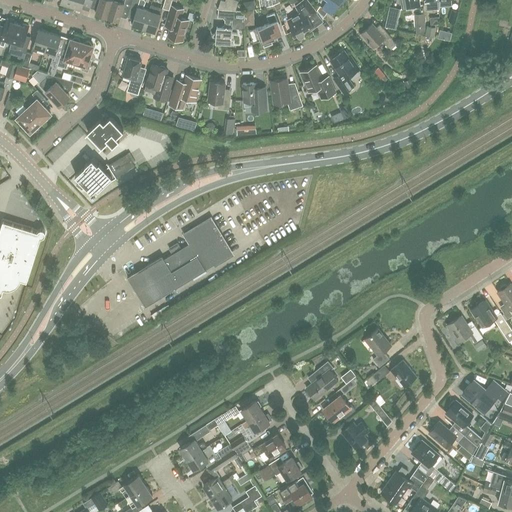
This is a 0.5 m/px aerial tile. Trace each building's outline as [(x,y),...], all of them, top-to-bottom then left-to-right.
[(72,0),(71,5),(81,8),(84,0),(72,0)] [(96,0),(99,1),(95,13),(107,16),(112,0),(96,0)] [(112,0),(107,16),(119,20),(123,7),(129,9),(132,0),(112,0)] [(132,0),(129,9),(136,11),(132,24),(143,28),(149,10),(143,8),(145,1),(145,0),(132,0)] [(169,10),(171,0),(164,0),(162,7),(169,10)] [(224,0),(220,0),(218,8),(222,9),(235,9),(238,0),(237,0),(230,0),(230,2),(224,0)] [(259,0),(260,8),(274,4),(280,1),(279,0),(259,0)] [(309,18),(317,11),(307,0),(302,0),(295,5),(299,12),(288,19),(293,28),(291,29),(295,36),(298,35),(299,36),(301,36),(303,35),(304,33),(304,31),(313,26),(309,18)] [(327,0),(322,7),(331,14),(341,0),(343,2),(343,0),(327,0)] [(439,0),(424,0),(425,8),(439,7),(439,0)] [(149,10),(143,28),(155,31),(162,10),(161,10),(159,9),(160,7),(151,4),(149,10)] [(183,8),(171,5),(166,20),(165,26),(170,28),(168,35),(182,40),(189,19),(181,17),(183,8)] [(385,26),(395,28),(400,8),(389,6),(385,26)] [(222,9),(218,8),(217,7),(217,8),(218,8),(217,17),(223,17),(227,22),(221,27),(216,27),(216,31),(212,34),(216,38),(215,42),(231,43),(232,27),(231,27),(232,22),(235,19),(244,19),(244,28),(245,28),(244,10),(235,9),(222,9)] [(457,11),(452,9),(449,20),(454,22),(457,11)] [(274,34),(281,32),(274,12),(266,15),(269,23),(249,30),(253,42),(261,40),(262,43),(264,46),(273,43),(272,39),(275,38),(274,34)] [(425,33),(424,13),(415,14),(416,33),(425,33)] [(6,39),(11,41),(17,23),(14,22),(14,21),(7,18),(5,24),(0,22),(0,44),(4,46),(6,39)] [(390,49),(397,42),(380,23),(376,27),(372,22),(361,32),(373,46),(381,39),(390,49)] [(15,49),(26,53),(26,51),(30,39),(25,37),(29,25),(21,23),(21,24),(17,23),(11,41),(9,48),(15,49)] [(425,35),(433,37),(435,27),(427,25),(425,35)] [(38,48),(44,50),(50,32),(39,28),(32,50),(37,52),(38,48)] [(61,35),(50,32),(44,50),(50,51),(49,55),(59,58),(61,54),(63,47),(58,45),(61,35)] [(69,60),(75,62),(82,42),(80,41),(80,39),(78,38),(76,37),(74,37),(72,39),(71,38),(65,55),(61,54),(59,58),(57,65),(66,68),(69,60)] [(82,65),(81,69),(88,72),(92,59),(89,58),(93,45),(91,45),(91,43),(89,41),(87,40),(85,41),(84,42),(82,42),(75,62),(82,65)] [(339,53),(337,52),(330,57),(331,59),(340,73),(334,77),(344,92),(353,86),(346,76),(358,68),(354,61),(352,62),(344,50),(339,53)] [(27,67),(32,53),(26,51),(26,53),(22,65),(27,67)] [(130,83),(131,84),(129,91),(138,94),(145,73),(138,71),(141,60),(129,56),(123,74),(131,77),(130,83)] [(10,61),(5,75),(13,77),(18,64),(10,61)] [(14,77),(25,81),(29,67),(18,64),(14,77)] [(154,97),(166,100),(173,76),(165,74),(167,68),(165,67),(164,66),(161,65),(159,66),(153,64),(147,84),(157,87),(154,97)] [(322,98),(335,92),(328,76),(322,79),(316,65),(301,71),(306,83),(305,83),(308,90),(309,89),(309,91),(317,87),(322,98)] [(40,84),(45,91),(59,105),(70,95),(61,86),(63,84),(66,87),(71,89),(73,81),(48,73),(40,81),(40,84)] [(81,83),(83,77),(72,73),(70,80),(81,83)] [(196,92),(201,79),(187,74),(184,82),(177,80),(170,104),(182,108),(185,97),(195,101),(198,93),(196,92)] [(288,87),(287,77),(270,80),(274,103),(287,101),(290,109),(303,105),(296,86),(288,87)] [(218,102),(217,108),(229,109),(230,96),(223,95),(225,82),(211,80),(208,100),(218,102)] [(252,111),(267,110),(265,86),(257,87),(256,82),(243,83),(244,101),(251,100),(252,111)] [(37,98),(27,108),(40,122),(42,121),(43,121),(45,121),(46,121),(47,120),(48,120),(48,119),(49,118),(49,117),(49,116),(48,115),(51,113),(41,102),(45,98),(37,89),(32,93),(37,98)] [(5,107),(11,109),(14,97),(8,95),(5,107)] [(345,105),(340,107),(342,111),(345,118),(350,115),(345,105)] [(38,125),(40,122),(27,108),(17,117),(30,132),(32,130),(33,130),(35,130),(36,130),(37,129),(38,129),(38,128),(38,127),(38,125)] [(102,146),(108,140),(113,145),(120,139),(117,136),(124,130),(110,116),(104,122),(100,118),(87,131),(102,146)] [(232,135),(234,120),(228,119),(227,126),(225,126),(224,134),(232,135)] [(237,135),(247,135),(246,125),(236,126),(237,135)] [(144,127),(141,136),(150,139),(154,131),(144,127)] [(75,174),(92,192),(97,187),(98,189),(107,181),(108,182),(107,182),(108,183),(117,177),(117,176),(135,165),(133,162),(135,160),(130,152),(127,153),(109,164),(108,163),(109,165),(106,168),(100,163),(98,164),(93,158),(85,165),(75,174)] [(162,255),(127,276),(145,306),(162,295),(214,264),(231,253),(210,219),(184,235),(189,243),(181,248),(178,244),(170,249),(172,254),(164,258),(162,255)] [(37,231),(3,220),(0,228),(0,293),(2,294),(4,288),(6,288),(8,288),(10,288),(12,287),(14,286),(16,285),(18,283),(20,281),(21,279),(27,281),(40,237),(43,236),(44,235),(45,234),(45,231),(44,230),(43,228),(41,228),(39,229),(37,231)] [(511,284),(511,283),(507,285),(506,284),(505,284),(501,286),(501,288),(501,289),(498,291),(509,309),(511,307),(511,284)] [(510,342),(511,340),(511,328),(501,312),(496,315),(486,299),(471,309),(483,327),(495,319),(510,342)] [(475,342),(483,337),(475,324),(469,327),(462,315),(447,325),(458,342),(470,334),(475,342)] [(383,350),(391,344),(378,327),(365,338),(378,354),(373,358),(379,366),(389,358),(383,350)] [(404,386),(417,376),(403,359),(391,369),(404,386)] [(332,385),(339,380),(331,370),(334,368),(328,361),(316,371),(320,376),(306,387),(316,399),(333,385),(332,385)] [(367,389),(377,381),(390,371),(384,365),(362,383),(367,389)] [(353,378),(340,388),(344,393),(357,383),(353,378)] [(502,397),(507,391),(494,380),(486,389),(474,379),(463,392),(484,410),(498,393),(502,397)] [(377,399),(383,405),(388,400),(382,394),(377,399)] [(345,418),(355,410),(351,404),(349,406),(341,395),(324,409),(333,421),(342,414),(345,418)] [(369,403),(382,418),(387,414),(375,398),(369,403)] [(256,399),(242,409),(249,419),(242,423),(263,410),(256,399)] [(478,446),(481,441),(483,438),(465,423),(473,414),(456,400),(455,399),(453,400),(449,404),(449,406),(450,407),(446,412),(459,423),(455,427),(478,446)] [(401,400),(396,406),(401,411),(406,405),(401,400)] [(511,406),(505,404),(502,411),(511,414),(511,406)] [(223,413),(214,418),(218,424),(224,420),(239,411),(236,405),(223,414),(223,413)] [(263,410),(242,423),(245,428),(249,426),(253,433),(258,429),(270,421),(272,419),(268,413),(266,415),(263,410)] [(511,414),(502,411),(500,410),(498,416),(511,421),(511,414)] [(214,418),(206,424),(210,429),(218,424),(214,418)] [(473,454),(478,446),(455,427),(453,424),(449,428),(439,420),(429,432),(447,447),(454,438),(471,452),(473,454)] [(355,448),(367,438),(363,434),(368,430),(362,423),(357,426),(354,422),(342,431),(355,448)] [(207,446),(204,441),(199,444),(196,439),(211,430),(210,429),(206,424),(187,436),(188,436),(189,435),(192,440),(180,447),(187,459),(207,446)] [(483,438),(481,441),(488,445),(494,434),(487,431),(483,438)] [(271,456),(286,447),(278,433),(253,449),(257,455),(267,449),(271,456)] [(244,435),(231,443),(234,449),(247,441),(248,440),(244,435)] [(367,438),(362,442),(367,449),(371,444),(367,438)] [(425,463),(420,468),(429,474),(439,482),(445,475),(431,463),(439,454),(422,440),(421,439),(419,440),(415,444),(415,446),(416,447),(412,452),(425,463)] [(501,458),(511,462),(511,443),(505,440),(503,445),(510,448),(508,452),(504,451),(501,458)] [(247,441),(234,449),(238,454),(243,462),(247,459),(242,452),(251,446),(248,441),(247,441)] [(218,451),(222,457),(234,449),(231,443),(218,451)] [(209,459),(208,458),(216,454),(210,444),(207,446),(187,459),(194,469),(209,459)] [(222,481),(218,475),(220,475),(216,468),(238,454),(234,449),(222,457),(207,466),(214,478),(204,484),(211,496),(233,482),(230,476),(222,481)] [(483,459),(486,453),(478,449),(475,455),(483,459)] [(276,474),(282,471),(287,479),(301,470),(293,457),(286,461),(286,460),(274,468),(270,463),(258,470),(265,480),(275,473),(276,474)] [(408,485),(417,491),(421,485),(429,474),(420,468),(418,466),(409,479),(396,471),(381,491),(396,502),(408,485)] [(496,488),(501,490),(511,492),(511,478),(511,479),(511,476),(511,475),(492,470),(497,472),(494,482),(489,481),(489,482),(485,481),(484,485),(496,488)] [(127,488),(131,494),(146,484),(139,474),(124,483),(122,485),(118,480),(106,487),(110,493),(119,487),(122,491),(127,488)] [(447,477),(444,481),(450,487),(454,483),(447,477)] [(304,482),(301,484),(298,479),(280,491),(286,500),(294,496),(298,503),(312,494),(311,493),(313,492),(310,486),(308,488),(304,482)] [(233,498),(229,492),(235,488),(231,483),(233,482),(211,496),(218,507),(233,498)] [(138,504),(153,495),(146,484),(131,494),(135,500),(130,503),(132,506),(122,511),(134,511),(138,510),(135,506),(138,504)] [(255,484),(246,490),(249,495),(253,493),(256,498),(262,494),(255,484)] [(429,491),(421,485),(417,491),(413,497),(417,500),(410,511),(411,511),(434,511),(437,508),(423,498),(429,491)] [(511,505),(511,492),(501,490),(498,502),(511,505)] [(108,503),(100,491),(85,501),(89,507),(95,502),(100,509),(108,503)] [(244,506),(254,499),(256,498),(253,493),(249,495),(241,500),(244,506)] [(266,498),(270,504),(275,501),(271,495),(266,498)] [(491,501),(482,497),(479,504),(489,508),(491,501)] [(246,511),(258,505),(254,499),(244,506),(243,507),(245,511),(246,511)] [(281,511),(276,502),(271,505),(274,511),(281,511)] [(464,511),(460,509),(461,508),(453,503),(446,511),(464,511)]
